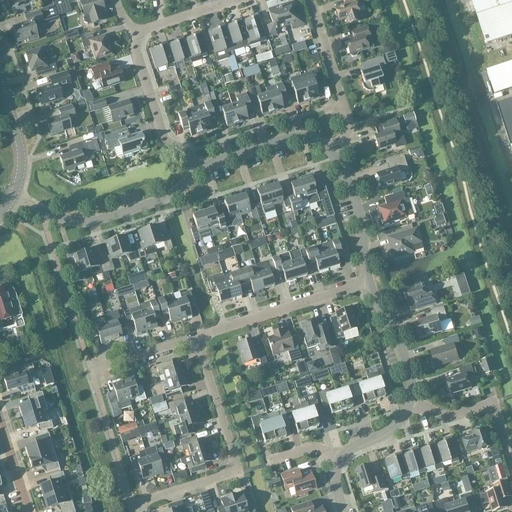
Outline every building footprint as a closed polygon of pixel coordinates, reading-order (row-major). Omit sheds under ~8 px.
[(62,0),(54,3),(58,15),(72,11),(69,4),(80,1),(79,0),(62,0)] [(101,0),(87,0),(80,3),(84,17),(83,19),(84,23),(86,24),(87,25),(102,21),(100,11),(104,10),(101,0)] [(342,0),(344,6),(335,9),(338,21),(346,18),(348,24),(359,21),(357,15),(359,14),(355,3),(359,1),(358,0),(342,0)] [(511,0),(471,0),(477,16),(511,3),(511,0)] [(278,7),(285,27),(291,25),(292,29),(303,26),(301,18),(297,20),(296,17),(294,18),(289,3),(278,7)] [(511,35),(511,3),(477,16),(486,44),(511,35)] [(12,27),(17,43),(27,39),(28,42),(39,39),(39,38),(38,39),(34,25),(43,22),(43,21),(57,17),(59,21),(54,6),(42,10),(42,11),(24,16),(26,23),(12,27)] [(279,29),(285,27),(278,7),(268,10),(272,25),(270,26),(271,28),(267,29),(269,37),(280,33),(279,29)] [(241,22),(248,44),(258,40),(259,43),(266,41),(257,14),(250,16),(251,19),(241,22)] [(225,27),(233,52),(249,46),(248,44),(241,22),(241,19),(234,21),(235,24),(225,27)] [(381,22),(368,25),(371,32),(383,29),(381,22)] [(226,54),(233,52),(225,27),(224,24),(217,26),(218,29),(208,32),(215,54),(225,51),(226,54)] [(352,39),(345,41),(349,55),(350,55),(351,56),(353,57),(356,56),(357,54),(357,52),(373,48),(366,27),(355,31),(350,32),(352,39)] [(184,40),(191,64),(201,61),(201,59),(207,57),(199,32),(192,34),(193,37),(184,40)] [(111,55),(105,36),(94,40),(92,34),(80,38),(83,49),(91,46),(95,60),(111,55)] [(191,64),(184,40),(183,37),(176,39),(177,42),(167,45),(173,64),(183,61),(184,64),(190,62),(191,64)] [(174,67),(173,64),(167,45),(166,42),(159,44),(160,47),(150,51),(156,70),(166,66),(167,69),(174,67)] [(36,77),(56,71),(54,64),(47,67),(41,49),(25,54),(28,64),(29,64),(31,72),(34,71),(36,77)] [(364,84),(361,84),(362,86),(362,87),(363,88),(364,89),(365,91),(367,91),(368,92),(369,92),(371,92),(373,91),(374,91),(373,88),(384,85),(378,67),(384,65),(382,58),(365,63),(367,70),(360,72),(364,84)] [(239,69),(237,62),(230,64),(232,71),(239,69)] [(511,63),(487,72),(494,95),(511,88),(511,63)] [(124,82),(119,69),(107,73),(105,65),(91,70),(94,78),(99,76),(103,89),(124,82)] [(316,71),(300,76),(308,101),(313,100),(319,98),(315,87),(321,85),(316,71)] [(223,82),(233,81),(232,72),(222,74),(223,82)] [(52,85),(36,90),(41,105),(61,99),(59,91),(60,88),(70,85),(66,73),(50,78),(52,85)] [(295,80),(284,83),(288,95),(294,93),(298,104),(304,102),(304,103),(308,101),(300,76),(294,78),(295,80)] [(267,94),(273,113),(277,111),(283,109),(280,98),(286,96),(282,84),(271,87),(273,92),(267,94)] [(268,114),(273,113),(267,94),(261,96),(258,86),(246,89),(247,92),(249,94),(253,107),(259,105),(262,116),(268,114)] [(232,106),(237,124),(242,123),(242,122),(248,120),(245,109),(250,108),(246,95),(236,98),(238,104),(232,106)] [(103,100),(92,104),(94,111),(106,108),(103,100)] [(511,100),(497,105),(502,121),(511,118),(511,100)] [(128,101),(108,107),(113,123),(120,121),(119,119),(132,115),(128,101)] [(233,125),(237,124),(232,106),(225,107),(224,102),(214,105),(218,118),(223,116),(227,127),(233,125)] [(209,103),(193,108),(201,133),(206,132),(212,130),(208,119),(214,117),(209,103)] [(60,116),(46,121),(51,135),(71,129),(68,119),(75,117),(71,106),(58,110),(60,116)] [(201,133),(193,108),(187,110),(186,111),(187,112),(178,115),(181,127),(187,125),(191,136),(197,134),(197,135),(201,133)] [(511,135),(511,118),(502,121),(507,137),(511,135)] [(384,133),(374,136),(378,149),(394,144),(396,148),(404,145),(400,133),(399,133),(395,121),(381,125),(384,133)] [(94,131),(83,134),(85,140),(95,137),(94,131)] [(144,143),(143,143),(144,142),(143,141),(141,134),(130,137),(131,138),(125,140),(122,132),(105,137),(109,150),(120,147),(124,159),(132,156),(131,153),(137,151),(139,151),(139,150),(140,150),(140,151),(141,151),(142,151),(143,151),(144,150),(145,150),(145,149),(146,148),(146,147),(146,146),(146,145),(145,144),(144,143)] [(73,153),(60,157),(64,170),(66,170),(66,172),(68,173),(74,171),(75,169),(74,167),(84,164),(81,155),(87,153),(87,155),(99,151),(95,140),(84,144),(83,142),(69,147),(71,146),(73,153)] [(421,147),(409,151),(410,154),(413,153),(417,156),(418,156),(419,157),(421,157),(424,156),(421,147)] [(390,170),(376,174),(380,189),(400,182),(397,172),(407,169),(403,157),(388,162),(390,170)] [(312,174),(300,178),(301,181),(306,199),(308,205),(328,199),(324,184),(314,187),(312,180),(314,180),(312,174)] [(300,201),(306,199),(301,181),(290,184),(294,196),(288,198),(291,207),(293,212),(303,209),(300,201)] [(267,188),(272,206),(283,202),(285,208),(291,207),(288,198),(287,194),(281,196),(277,184),(267,188)] [(274,211),(272,206),(267,188),(256,191),(260,204),(254,205),(259,219),(265,217),(264,214),(274,211)] [(386,206),(378,208),(383,225),(413,215),(408,199),(405,200),(403,192),(384,198),(386,206)] [(234,198),(240,216),(250,213),(252,221),(259,219),(254,205),(249,207),(245,195),(234,198)] [(222,216),(226,229),(237,226),(235,218),(240,216),(234,198),(224,201),(228,214),(222,216)] [(438,214),(445,212),(442,205),(436,207),(438,214)] [(213,209),(203,212),(209,230),(214,229),(214,230),(220,233),(221,234),(227,232),(226,229),(222,216),(220,210),(214,212),(213,209)] [(211,236),(209,230),(203,212),(192,216),(196,228),(190,229),(194,242),(211,236)] [(148,229),(154,246),(164,243),(166,250),(172,248),(168,236),(163,238),(158,225),(148,229)] [(153,247),(154,246),(148,229),(137,232),(141,245),(136,247),(139,259),(146,257),(155,254),(153,247)] [(423,250),(416,229),(386,238),(391,251),(389,253),(390,257),(393,257),(393,259),(423,250)] [(133,261),(139,259),(136,247),(130,249),(126,236),(115,239),(121,257),(131,254),(133,261)] [(104,260),(108,272),(114,270),(111,260),(121,257),(115,239),(104,242),(110,258),(104,260)] [(337,240),(321,245),(328,269),(339,266),(335,254),(341,252),(337,240)] [(328,269),(321,245),(304,250),(308,262),(314,260),(318,272),(328,269)] [(101,274),(108,272),(104,260),(98,262),(93,247),(85,250),(86,251),(83,252),(89,270),(91,275),(97,273),(97,275),(101,274)] [(288,255),(296,279),(306,276),(303,264),(308,262),(304,250),(299,252),(299,251),(288,255)] [(84,272),(89,270),(83,252),(81,253),(80,251),(72,254),(77,269),(71,270),(75,283),(81,281),(85,279),(84,272)] [(296,279),(288,255),(287,253),(281,255),(271,258),(272,260),(276,272),(281,271),(285,283),(296,279)] [(270,274),(276,272),(272,260),(262,264),(256,265),(257,271),(263,290),(274,286),(270,274)] [(239,271),(243,282),(249,280),(253,293),(263,290),(257,271),(251,273),(249,267),(239,271)] [(237,284),(243,282),(239,271),(223,276),(225,282),(223,282),(229,301),(241,297),(237,284)] [(220,303),(229,301),(223,282),(215,285),(212,277),(206,279),(211,293),(216,291),(220,303)] [(423,284),(422,285),(420,283),(418,282),(416,283),(415,285),(415,287),(404,290),(409,305),(415,303),(417,310),(436,304),(432,293),(426,295),(423,284)] [(6,287),(5,286),(0,287),(0,330),(4,329),(1,321),(22,315),(15,295),(14,291),(13,289),(11,288),(10,287),(8,287),(6,287)] [(175,301),(181,320),(191,316),(188,305),(193,303),(193,304),(190,291),(179,295),(181,299),(175,301)] [(171,323),(181,320),(175,301),(169,303),(167,296),(157,300),(162,314),(162,313),(167,311),(171,323)] [(149,302),(139,305),(139,307),(147,331),(157,327),(153,316),(159,314),(159,315),(159,314),(155,302),(150,304),(149,302)] [(136,334),(147,331),(139,307),(134,309),(123,312),(127,325),(128,325),(127,324),(133,322),(136,334)] [(432,317),(414,323),(419,339),(441,332),(438,322),(447,319),(443,307),(430,311),(432,317)] [(350,308),(335,313),(336,317),(329,319),(336,339),(343,337),(342,333),(356,329),(355,327),(357,326),(355,320),(353,320),(350,308)] [(106,324),(111,341),(122,337),(120,330),(125,328),(122,316),(115,318),(116,321),(106,324)] [(315,319),(301,324),(305,338),(303,339),(306,349),(318,346),(320,351),(333,347),(328,333),(320,335),(315,319)] [(101,344),(111,341),(106,324),(96,327),(95,324),(89,326),(92,338),(98,336),(101,344)] [(281,330),(273,333),(274,336),(267,339),(272,356),(287,351),(291,363),(301,360),(296,342),(291,344),(287,332),(282,334),(281,330)] [(445,346),(431,351),(435,367),(458,360),(453,344),(459,342),(457,335),(443,340),(445,346)] [(237,344),(243,364),(259,359),(260,365),(266,363),(263,352),(257,354),(252,339),(237,344)] [(21,341),(7,345),(9,352),(23,348),(21,341)] [(165,381),(185,375),(182,364),(169,368),(167,362),(155,366),(159,376),(163,374),(165,381)] [(446,380),(451,394),(471,388),(468,379),(475,377),(471,364),(458,368),(460,375),(446,380)] [(325,366),(311,372),(314,378),(328,372),(325,366)] [(366,375),(368,382),(374,400),(385,397),(381,386),(387,384),(382,368),(376,370),(376,372),(366,375)] [(29,372),(4,380),(7,392),(19,388),(21,395),(35,390),(29,372)] [(189,385),(185,375),(165,381),(167,387),(163,389),(166,399),(178,395),(176,389),(189,385)] [(309,377),(294,381),(297,389),(311,384),(309,377)] [(122,381),(129,400),(134,398),(135,403),(146,400),(142,387),(141,387),(142,388),(136,390),(133,378),(122,381)] [(374,400),(368,382),(362,384),(361,379),(351,382),(354,394),(360,392),(364,404),(374,400)] [(131,407),(129,400),(122,381),(121,382),(120,380),(112,383),(112,385),(116,396),(108,399),(108,397),(107,398),(112,412),(131,407)] [(349,396),(354,394),(351,382),(340,386),(342,391),(336,393),(342,411),(352,407),(349,396)] [(331,414),(342,411),(336,393),(330,395),(328,390),(318,393),(322,405),(327,403),(331,414)] [(22,418),(47,410),(42,392),(28,397),(30,403),(18,407),(22,418)] [(175,412),(177,419),(197,412),(194,402),(181,405),(179,400),(167,404),(171,414),(175,412)] [(300,405),(308,430),(318,426),(315,415),(320,413),(317,402),(307,405),(307,403),(300,405)] [(297,433),(308,430),(300,405),(293,407),(293,409),(284,412),(288,424),(293,422),(297,433)] [(47,411),(47,410),(22,418),(25,429),(37,426),(39,432),(53,428),(51,421),(45,423),(42,412),(47,411)] [(288,424),(284,412),(283,410),(273,413),(275,420),(269,422),(275,440),(286,437),(282,426),(288,424)] [(197,412),(177,419),(179,425),(173,427),(177,440),(196,434),(193,425),(201,423),(197,412)] [(264,443),(275,440),(269,422),(263,424),(260,415),(250,418),(255,434),(261,432),(264,443)] [(128,423),(118,425),(120,432),(129,430),(128,423)] [(137,435),(135,428),(127,431),(129,437),(137,435)] [(485,428),(473,432),(474,436),(462,439),(467,454),(481,449),(483,450),(487,449),(488,447),(491,446),(485,428)] [(25,448),(28,459),(54,451),(48,434),(35,438),(37,444),(25,448)] [(189,456),(209,450),(206,439),(193,443),(191,437),(179,441),(182,451),(187,450),(189,456)] [(435,445),(441,464),(451,461),(452,464),(459,461),(451,437),(444,439),(445,442),(435,445)] [(174,441),(164,444),(166,450),(176,448),(174,441)] [(441,464),(435,445),(435,442),(428,444),(429,447),(419,450),(425,469),(435,466),(436,471),(443,469),(441,464)] [(147,458),(153,477),(163,473),(159,462),(165,460),(165,461),(161,448),(156,450),(155,447),(144,450),(147,458)] [(425,469),(419,450),(418,447),(411,449),(412,452),(402,455),(408,474),(418,471),(419,474),(426,472),(425,469)] [(490,449),(493,459),(488,461),(490,468),(502,464),(497,447),(490,449)] [(213,461),(209,450),(189,456),(189,457),(180,460),(181,465),(185,466),(187,465),(190,474),(202,470),(200,465),(213,461)] [(54,451),(28,459),(32,471),(44,467),(46,473),(59,469),(54,451)] [(409,477),(408,474),(402,455),(401,452),(394,455),(395,458),(385,461),(391,480),(401,477),(402,479),(409,477)] [(142,480),(153,477),(147,458),(141,460),(139,455),(129,458),(133,471),(134,471),(133,470),(139,468),(142,480)] [(356,469),(363,489),(373,486),(375,492),(385,489),(382,477),(375,479),(371,464),(356,469)] [(280,475),(285,489),(293,487),(296,498),(307,495),(306,492),(315,489),(311,475),(297,479),(295,471),(280,475)] [(39,487),(43,498),(62,492),(59,481),(64,479),(62,473),(49,477),(51,483),(39,487)] [(487,494),(482,496),(484,503),(489,501),(492,511),(507,507),(505,499),(511,497),(506,481),(493,485),(495,490),(486,493),(487,494)] [(62,492),(43,498),(46,509),(58,506),(60,511),(73,508),(71,501),(66,503),(62,492)] [(455,503),(458,511),(469,511),(468,506),(474,504),(470,493),(460,496),(461,501),(455,503)] [(230,496),(235,511),(254,511),(251,500),(244,502),(242,494),(236,495),(236,494),(230,496)] [(235,511),(230,496),(225,497),(226,499),(220,500),(223,509),(216,511),(235,511)] [(458,511),(455,503),(449,505),(447,498),(434,502),(437,511),(458,511)] [(384,511),(392,511),(392,510),(394,509),(391,500),(382,504),(384,511)] [(191,511),(190,509),(184,511),(181,501),(169,505),(170,505),(171,511),(166,511),(191,511)] [(415,508),(416,511),(433,511),(431,503),(415,508)]
